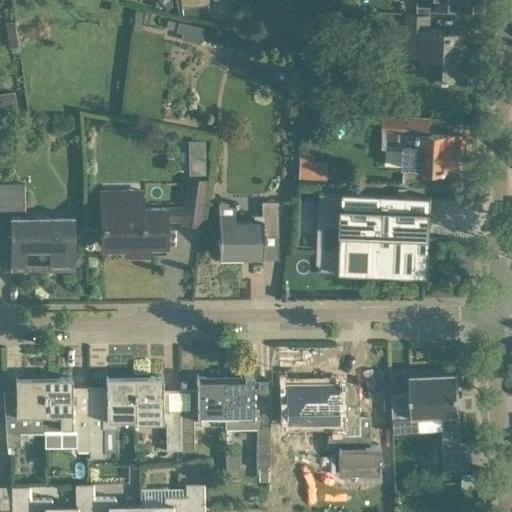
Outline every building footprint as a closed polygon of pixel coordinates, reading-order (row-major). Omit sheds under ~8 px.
[(429,29),(430,13),(406,13),(405,43),(421,43),(420,57),(444,58),(443,78),(462,79),(464,30),(429,29)] [(203,26),(177,21),(167,18),(165,27),(175,29),(175,31),(181,32),(179,39),(199,43),(203,26)] [(333,35),(329,47),(338,50),(342,38),(333,35)] [(330,83),(318,81),(315,97),(328,99),(330,83)] [(326,113),(315,115),(316,130),(328,128),(326,113)] [(422,167),(426,167),(446,169),(446,166),(458,166),(460,135),(427,133),(428,118),(408,117),(383,117),(382,130),(383,130),(382,147),(405,148),(405,166),(422,167)] [(203,147),(203,140),(189,140),(189,148),(203,147)] [(312,159),(312,158),(299,157),(298,177),(311,177),(312,159)] [(141,200),(101,200),(101,207),(101,209),(101,229),(105,229),(105,245),(126,245),(126,252),(148,252),(148,240),(164,241),(164,252),(165,252),(165,218),(183,218),(183,221),(198,223),(201,223),(204,204),(207,179),(190,177),(185,207),(165,207),(142,207),(141,207),(141,200)] [(74,269),(74,238),(73,216),(24,216),(24,182),(0,182),(0,212),(9,212),(10,269),(26,269),(25,240),(49,240),(49,269),(74,269)] [(320,190),(318,224),(340,225),(340,233),(341,233),(371,235),(369,274),(428,277),(429,237),(431,208),(431,196),(343,192),(320,190)] [(254,214),(254,221),(233,221),(233,214),(217,215),(216,215),(217,241),(219,241),(219,259),(220,259),(220,258),(243,258),(243,248),(250,248),(250,252),(262,252),(262,259),(263,259),(263,235),(278,235),(278,215),(277,201),(260,201),(260,214),(254,214)] [(446,469),(446,468),(445,445),(461,444),(458,370),(410,373),(411,390),(390,391),(392,431),(393,431),(393,425),(414,424),(414,416),(442,415),(444,469),(446,469)] [(256,419),(256,447),(255,467),(269,467),(269,447),(270,447),(271,426),(271,406),(253,406),(253,374),(243,374),(243,375),(223,375),(224,418),(252,417),(252,419),(256,419)] [(88,394),(87,394),(88,449),(102,449),(102,428),(117,428),(117,420),(134,419),(134,422),(133,375),(106,376),(106,391),(90,391),(89,386),(88,386),(88,394)] [(133,375),(134,422),(165,421),(165,449),(179,449),(179,408),(168,408),(168,391),(162,391),(162,375),(133,375)] [(189,407),(179,408),(179,449),(193,448),(193,419),(199,419),(199,418),(224,418),(223,375),(197,375),(197,391),(189,391),(189,407)] [(3,393),(7,445),(19,445),(19,431),(43,431),(42,376),(15,376),(16,393),(3,393)] [(71,376),(42,376),(43,431),(72,430),(72,420),(75,420),(76,450),(88,449),(87,394),(72,394),(71,376)] [(322,383),(287,383),(287,403),(287,419),(309,419),(332,418),(332,434),(326,434),(327,448),(338,448),(338,465),(377,465),(377,445),(369,446),(369,436),(369,416),(359,416),(359,407),(337,407),(337,382),(322,383)] [(239,479),(239,453),(225,453),(225,480),(239,479)] [(139,511),(139,503),(115,503),(115,496),(93,496),(93,482),(75,483),(75,504),(77,504),(76,511),(139,511)] [(185,482),(185,486),(186,495),(164,495),(164,503),(139,503),(139,511),(203,511),(203,482),(185,482)] [(11,485),(11,495),(11,511),(76,511),(77,504),(75,504),(51,504),(51,497),(29,497),(29,484),(11,485)] [(0,508),(9,508),(9,499),(9,495),(0,495),(0,508)]
